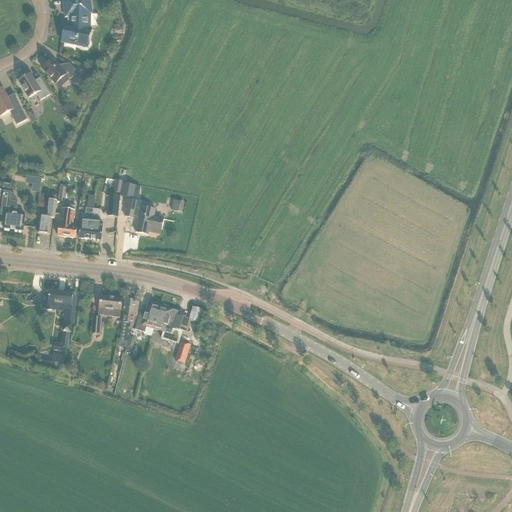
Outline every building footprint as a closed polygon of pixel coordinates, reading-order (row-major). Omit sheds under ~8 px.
[(90,29),(90,14),(91,14),(89,0),(63,0),(66,16),(66,17),(67,17),(68,17),(70,17),(69,25),(68,24),(67,24),(66,24),(66,25),(65,25),(65,26),(62,43),(80,46),(82,48),(83,49),(85,49),(87,48),(88,46),(89,45),(89,43),(89,41),(91,29),(90,29)] [(53,60),(42,70),(55,84),(66,75),(70,79),(78,73),(70,64),(62,70),(53,60)] [(91,84),(95,79),(88,73),(83,78),(91,84)] [(38,86),(31,74),(18,82),(28,99),(36,94),(40,101),(50,95),(43,83),(38,86)] [(7,98),(3,88),(0,89),(0,114),(1,116),(10,112),(17,125),(27,120),(14,94),(7,98)] [(26,174),(26,182),(32,182),(31,190),(40,191),(42,176),(26,174)] [(11,189),(12,179),(4,178),(3,188),(11,189)] [(121,193),(120,196),(133,199),(136,186),(123,183),(121,193)] [(65,202),(67,188),(60,187),(58,201),(65,202)] [(23,232),(25,216),(25,215),(16,213),(18,202),(17,202),(17,200),(16,197),(15,195),(13,194),(10,193),(11,192),(3,191),(0,214),(0,215),(5,216),(3,229),(23,232)] [(118,209),(119,198),(109,197),(107,216),(117,217),(118,209)] [(162,230),(164,220),(153,218),(155,210),(140,206),(141,202),(125,199),(123,208),(126,209),(124,216),(138,219),(136,233),(148,235),(150,227),(162,230)] [(183,203),(173,201),(171,210),(182,212),(183,203)] [(54,219),(56,204),(50,203),(48,218),(40,217),(38,233),(50,235),(52,219),(54,219)] [(72,227),(75,206),(69,205),(68,210),(62,210),(60,226),(59,226),(57,236),(75,238),(77,228),(72,227)] [(89,215),(90,215),(90,214),(93,214),(93,209),(86,209),(85,213),(84,214),(81,214),(79,239),(88,240),(89,229),(88,228),(89,222),(88,222),(88,220),(89,220),(89,215)] [(99,216),(90,215),(89,215),(89,220),(88,220),(88,222),(89,222),(88,228),(89,229),(88,240),(101,241),(103,223),(98,223),(99,216)] [(49,293),(48,303),(60,304),(59,311),(65,312),(64,323),(63,323),(61,344),(54,343),(53,350),(67,351),(69,332),(71,332),(72,324),(74,324),(76,306),(71,305),(73,294),(49,291),(49,293)] [(120,311),(122,299),(100,297),(99,309),(98,315),(120,318),(120,311)] [(120,340),(118,347),(126,348),(127,342),(128,342),(130,337),(129,337),(137,317),(139,302),(125,300),(123,312),(124,312),(120,340)] [(139,316),(135,330),(145,333),(147,327),(153,329),(160,307),(148,304),(144,317),(139,316)] [(160,307),(153,329),(163,332),(161,339),(168,341),(178,344),(180,336),(181,331),(187,333),(190,321),(190,320),(189,320),(176,316),(177,312),(172,311),(160,307)] [(197,312),(194,322),(200,324),(204,310),(198,308),(197,312)] [(100,335),(101,319),(93,318),(91,334),(100,335)] [(128,342),(127,346),(133,347),(135,339),(130,337),(128,342)] [(190,345),(181,342),(175,361),(184,364),(190,345)] [(79,356),(83,348),(72,344),(69,351),(79,356)]
